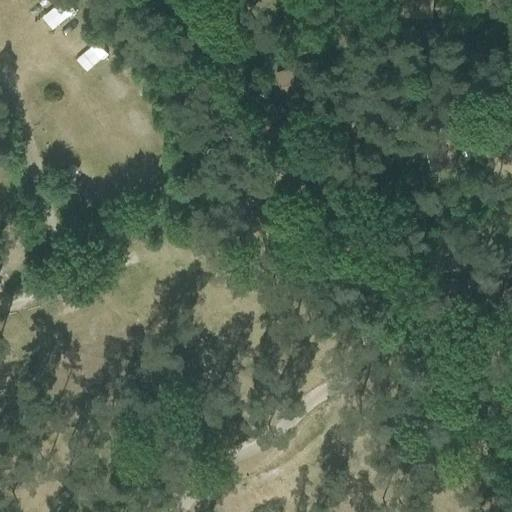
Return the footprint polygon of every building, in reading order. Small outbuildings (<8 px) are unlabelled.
[(42,0),(41,1),(52,14),(70,0),(42,0)] [(402,0),(401,15),(430,18),(431,0),(402,0)] [(283,99),(321,88),(313,61),(275,72),(283,99)] [(115,73),(102,87),(120,103),(132,89),(115,73)] [(484,142),(507,159),(511,151),(511,113),(508,111),(484,142)] [(430,171),(458,164),(447,125),(420,132),(430,171)] [(0,174),(0,198),(11,196),(4,174),(0,174)] [(282,207),(282,192),(237,191),(237,207),(282,207)] [(454,268),(450,228),(422,231),(426,271),(454,268)] [(330,251),(330,236),(285,233),(285,249),(330,251)] [(247,294),(248,279),(203,277),(202,292),(247,294)] [(183,298),(183,282),(138,282),(138,297),(183,298)] [(374,303),(374,288),(330,287),(329,302),(374,303)] [(108,326),(102,312),(61,330),(67,344),(108,326)] [(218,350),(254,340),(250,325),(214,336),(218,350)] [(338,342),(339,327),(294,325),(294,340),(338,342)] [(192,354),(186,340),(145,358),(151,372),(192,354)] [(0,383),(13,377),(0,352),(0,383)] [(98,374),(91,360),(50,378),(56,392),(98,374)] [(421,396),(419,380),(374,386),(376,402),(421,396)] [(241,399),(235,385),(194,403),(200,417),(241,399)] [(133,426),(133,410),(88,410),(88,425),(133,426)] [(343,431),(329,423),(308,463),(322,470),(343,431)] [(458,438),(457,423),(412,425),(413,440),(458,438)] [(22,431),(7,428),(0,464),(0,472),(13,475),(22,431)] [(65,464),(50,461),(41,505),(56,508),(65,464)] [(350,511),(370,475),(357,468),(335,507),(344,511),(350,511)] [(478,490),(478,475),(433,475),(433,490),(478,490)] [(304,505),(304,490),(259,490),(259,505),(304,505)] [(105,511),(110,507),(97,498),(87,511),(105,511)]
